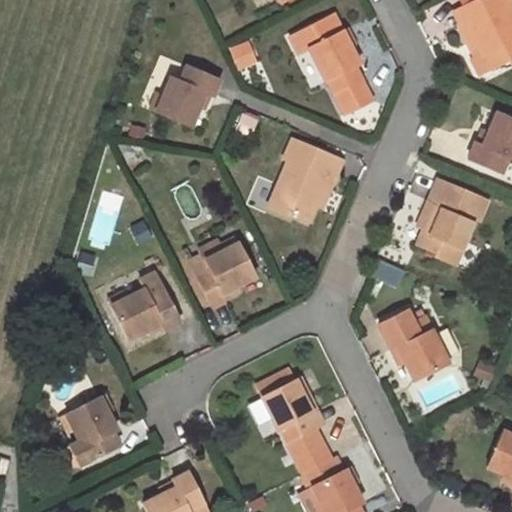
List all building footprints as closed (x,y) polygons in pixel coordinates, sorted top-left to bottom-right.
[(474,0),(464,5),(453,11),(464,30),(460,32),(474,57),(471,59),(479,74),(507,60),(510,65),(511,63),(511,18),(508,10),(511,8),(507,0),(474,0)] [(323,78),(326,77),(344,111),(369,97),(354,67),(359,65),(350,47),(342,29),(335,15),(290,36),(299,52),(309,48),(323,78)] [(356,44),(347,27),(342,29),(350,47),(356,44)] [(233,67),(253,60),(246,41),(226,47),(233,67)] [(299,52),(313,83),(323,78),(309,48),(299,52)] [(170,77),(163,95),(155,111),(190,126),(199,106),(205,91),(211,94),(218,78),(186,65),(179,81),(170,77)] [(149,108),(155,111),(163,95),(156,91),(149,108)] [(205,109),(211,94),(205,91),(199,106),(205,109)] [(511,117),(496,110),(488,131),(482,145),(475,142),(468,159),(500,173),(507,157),(511,159),(511,117)] [(481,128),(475,142),(482,145),(488,131),(481,128)] [(342,160),(292,139),(283,160),(286,163),(268,206),(289,215),(290,211),(309,220),(315,206),(326,180),(332,182),(342,160)] [(436,179),(429,197),(436,200),(424,227),(417,244),(435,251),(433,255),(455,264),(473,220),(478,221),(487,200),(436,179)] [(322,208),(332,182),(326,180),(315,206),(322,208)] [(417,224),(424,227),(436,200),(429,197),(417,224)] [(219,245),(222,250),(237,242),(235,237),(219,245)] [(193,258),(188,261),(211,305),(225,297),(222,291),(236,284),(254,275),(237,242),(222,250),(204,259),(201,254),(193,258)] [(183,250),(188,261),(193,258),(187,247),(183,250)] [(126,296),(111,305),(127,337),(145,327),(160,320),(163,327),(178,319),(153,271),(137,279),(142,288),(126,296)] [(239,290),(236,284),(222,291),(225,297),(239,290)] [(108,300),(111,305),(126,296),(124,291),(108,300)] [(409,308),(402,311),(410,324),(426,316),(422,310),(412,315),(409,308)] [(402,311),(377,324),(390,350),(396,347),(405,363),(413,380),(447,362),(455,365),(460,355),(445,328),(433,335),(430,330),(433,329),(426,316),(410,324),(402,311)] [(149,334),(163,327),(160,320),(145,327),(149,334)] [(398,366),(405,363),(396,347),(390,350),(398,366)] [(304,472),(330,458),(314,427),(308,414),(311,412),(295,378),(289,366),(255,382),(262,395),(269,410),(279,430),(281,429),(303,473),(304,472)] [(308,414),(314,427),(323,422),(300,376),(295,378),(311,412),(308,414)] [(100,395),(108,413),(114,410),(105,392),(100,395)] [(108,413),(100,395),(66,412),(72,426),(79,439),(70,444),(63,453),(68,463),(79,463),(119,444),(112,431),(116,429),(108,413)] [(262,395),(256,398),(263,413),(269,410),(262,395)] [(72,426),(66,412),(60,414),(67,428),(72,426)] [(511,435),(503,432),(489,465),(505,472),(511,475),(511,435)] [(304,472),(311,487),(324,511),(359,511),(356,506),(362,503),(353,486),(344,469),(340,471),(333,457),(330,458),(304,472)] [(347,468),(344,469),(353,486),(357,485),(347,468)] [(161,493),(142,503),(146,511),(189,511),(189,510),(203,503),(187,471),(172,478),(176,486),(161,493)] [(502,478),(511,482),(511,475),(505,472),(502,478)] [(157,486),(161,493),(176,486),(172,478),(157,486)] [(324,511),(311,487),(299,493),(308,511),(324,511)]
